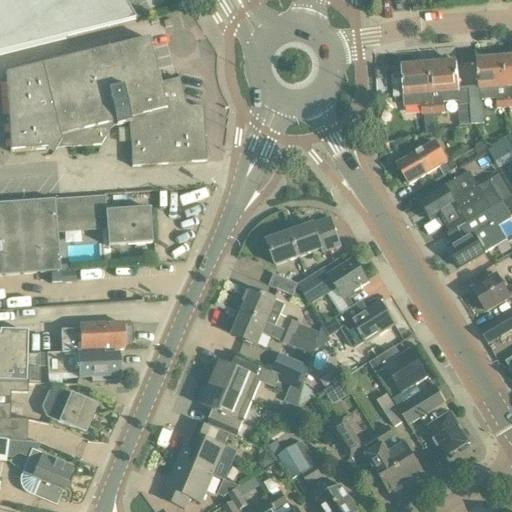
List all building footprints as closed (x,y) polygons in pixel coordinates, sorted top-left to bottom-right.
[(0,0),(0,17),(21,51),(66,39),(41,0),(0,0)] [(120,0),(41,0),(66,39),(135,23),(120,0)] [(0,55),(21,51),(0,17),(0,55)] [(147,41),(4,76),(9,154),(100,148),(113,125),(114,125),(115,128),(128,125),(131,169),(206,163),(202,108),(188,109),(184,107),(178,80),(158,85),(147,41)] [(504,60),(476,63),(479,102),(496,100),(496,110),(508,109),(504,60)] [(456,65),(429,67),(431,95),(433,116),(444,115),(443,104),(459,103),(456,65)] [(429,67),(401,69),(404,108),(420,106),(421,117),(433,116),(431,95),(429,67)] [(469,105),(457,106),(458,127),(471,126),(469,105)] [(511,136),(487,151),(495,164),(511,153),(511,136)] [(435,143),(396,167),(408,186),(447,163),(435,143)] [(477,157),(487,151),(483,143),(475,148),(474,152),(477,157)] [(444,189),(419,203),(431,222),(455,208),(465,225),(502,204),(489,182),(478,188),(469,173),(444,188),(444,189)] [(0,267),(156,257),(166,231),(172,233),(178,218),(173,215),(181,195),(0,207),(0,267)] [(464,242),(448,251),(459,270),(507,241),(496,223),(509,216),(502,204),(465,225),(457,230),(464,242)] [(313,226),(290,234),(299,259),(322,251),(323,256),(341,249),(331,220),(313,226)] [(290,234),(267,242),(276,267),(299,259),(290,234)] [(353,260),(327,277),(343,300),(369,284),(353,260)] [(306,302),(297,287),(295,286),(296,284),(272,273),(267,285),(306,302)] [(296,286),(297,287),(306,302),(311,311),(329,300),(314,275),(296,286)] [(496,276),(472,291),(486,313),(510,300),(511,303),(511,302),(511,286),(505,291),(496,276)] [(252,291),(242,314),(293,336),(300,339),(305,329),(279,317),(283,306),(276,303),(276,302),(252,291)] [(381,304),(351,322),(365,345),(395,327),(381,304)] [(511,312),(480,331),(488,344),(511,330),(511,312)] [(242,314),(232,337),(257,347),(262,336),(288,347),(293,336),(242,314)] [(80,331),(60,332),(61,355),(119,352),(123,352),(122,325),(79,327),(80,331)] [(0,385),(25,386),(26,335),(0,337),(0,385)] [(388,352),(368,364),(375,374),(385,368),(402,395),(428,378),(410,350),(394,360),(388,352)] [(61,355),(47,356),(47,372),(78,370),(78,381),(92,380),(92,384),(116,383),(116,378),(115,368),(120,368),(119,352),(61,355)] [(279,356),(272,373),(281,376),(302,385),(309,369),(279,356)] [(221,363),(211,385),(245,400),(254,380),(276,389),(281,376),(272,373),(246,362),(237,358),(232,368),(221,363)] [(28,371),(27,385),(39,385),(39,371),(28,371)] [(0,385),(0,461),(3,462),(6,442),(24,445),(25,421),(7,421),(8,395),(25,395),(25,386),(0,385)] [(211,385),(202,408),(213,413),(208,423),(243,438),(248,427),(236,422),(245,400),(211,385)] [(435,388),(398,411),(408,427),(420,419),(427,431),(426,431),(444,460),(470,445),(452,415),(451,416),(445,405),(446,405),(435,388)] [(49,396),(42,412),(46,420),(84,436),(96,408),(57,392),(57,394),(49,396)] [(386,395),(376,401),(393,428),(402,422),(386,395)] [(340,413),(327,422),(331,428),(350,459),(364,451),(344,419),(344,420),(340,413)] [(190,435),(179,463),(212,477),(224,449),(223,448),(227,438),(193,423),(188,434),(190,435)] [(388,428),(375,436),(382,446),(389,457),(406,484),(423,474),(403,442),(398,445),(388,428)] [(294,444),(275,456),(291,480),(300,474),(302,477),(307,486),(321,478),(314,467),(310,469),(294,444)] [(382,446),(365,457),(389,495),(406,484),(389,457),(382,446)] [(21,479),(20,483),(20,487),(22,490),(25,493),(55,505),(60,493),(62,493),(72,469),(32,452),(21,479)] [(259,458),(259,465),(263,471),(273,464),(266,453),(259,458)] [(165,490),(161,501),(184,510),(188,500),(200,505),(212,477),(179,463),(167,490),(165,490)] [(332,485),(314,496),(324,511),(355,511),(341,488),(336,491),(332,485)] [(246,506),(237,490),(227,496),(231,502),(237,511),(246,506)] [(237,511),(231,502),(221,508),(223,511),(237,511)] [(274,511),(268,503),(256,510),(256,511),(274,511)]
